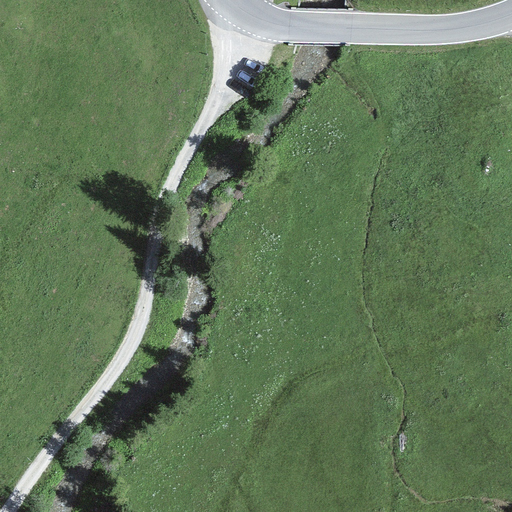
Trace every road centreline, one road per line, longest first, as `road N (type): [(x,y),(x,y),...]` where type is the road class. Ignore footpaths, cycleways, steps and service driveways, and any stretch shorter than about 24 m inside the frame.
road 1 (track): [(253,13),(163,212),(145,311),(6,511)]
road 2 (tertiary): [(233,0),(287,25),(444,28),(511,13)]
